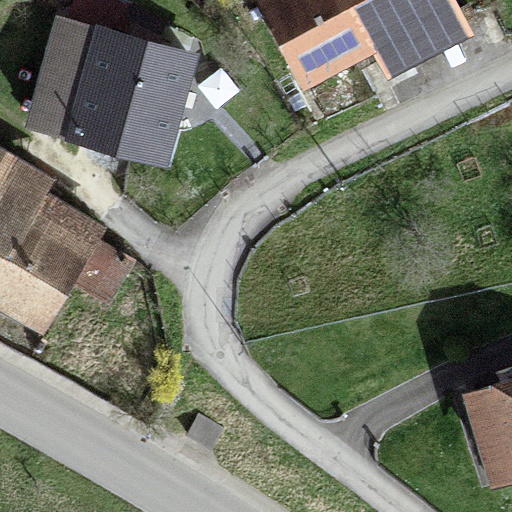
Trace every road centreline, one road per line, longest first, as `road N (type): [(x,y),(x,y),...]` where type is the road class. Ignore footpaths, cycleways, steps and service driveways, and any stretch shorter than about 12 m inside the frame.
road 1 (residential): [(401,511),(288,433),(226,374),(204,335),(203,262),(245,216),(335,155),(511,75)]
road 2 (primary): [(214,511),(0,386)]
